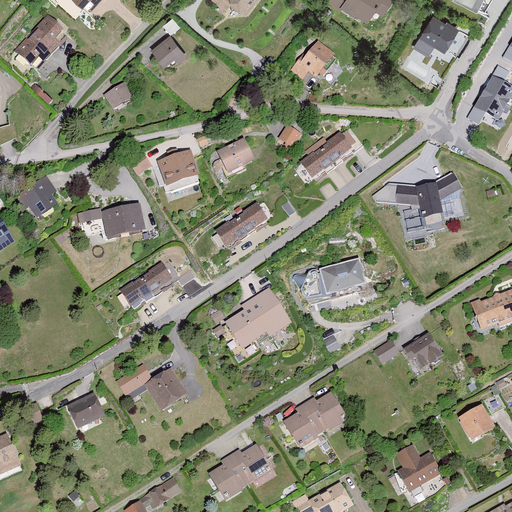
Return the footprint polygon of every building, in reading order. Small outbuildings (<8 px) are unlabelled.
[(79,0),(89,9),(97,1),(95,0),(79,0)] [(215,0),(225,7),(230,1),(244,12),(252,0),(215,0)] [(377,0),(331,0),(331,1),(341,7),(343,4),(356,13),(357,11),(367,17),(377,0)] [(480,0),(459,0),(477,8),(480,0)] [(456,30),(434,18),(419,44),(428,49),(432,42),(445,50),(456,30)] [(180,27),(174,19),(165,26),(172,34),(180,27)] [(25,45),(18,52),(36,70),(44,62),(42,60),(58,45),(59,46),(67,39),(48,20),(39,30),(41,32),(26,46),(25,45)] [(184,56),(170,39),(155,51),(165,63),(175,55),(179,60),(184,56)] [(333,56),(319,46),(305,65),(301,62),(294,71),(302,78),(308,71),(317,78),(333,56)] [(511,97),(511,93),(494,83),(477,112),(497,124),(511,97)] [(131,99),(123,88),(108,98),(115,109),(131,99)] [(300,136),(288,129),(282,140),(293,147),(300,136)] [(363,146),(351,130),(303,165),(315,181),(363,146)] [(508,143),(494,134),(484,150),(498,159),(508,143)] [(253,162),(244,144),(221,155),(230,173),(253,162)] [(150,168),(143,156),(131,164),(138,175),(150,168)] [(190,156),(161,165),(170,193),(199,184),(190,156)] [(419,190),(399,189),(399,203),(422,205),(424,217),(441,215),(441,213),(439,204),(439,202),(461,191),(454,177),(435,188),(419,190)] [(53,191),(47,181),(18,198),(24,208),(31,204),(39,217),(55,207),(48,194),(53,191)] [(282,206),(290,217),(296,212),(288,201),(282,206)] [(143,230),(139,209),(106,216),(110,237),(143,230)] [(265,222),(257,209),(218,233),(226,247),(265,222)] [(363,284),(358,265),(324,274),(329,293),(363,284)] [(170,281),(162,268),(123,292),(131,306),(170,281)] [(288,324),(268,293),(246,308),(250,313),(230,326),(243,346),(268,330),(271,335),(288,324)] [(511,317),(511,293),(480,306),(480,303),(474,305),(483,329),(511,317)] [(224,320),(220,313),(214,317),(218,324),(224,320)] [(339,349),(334,339),(325,344),(330,354),(339,349)] [(440,357),(429,339),(408,351),(413,359),(416,357),(423,368),(440,357)] [(398,354),(391,343),(376,353),(383,363),(398,354)] [(151,381),(143,368),(119,383),(127,396),(151,381)] [(185,395),(172,373),(149,387),(162,409),(185,395)] [(486,403),(493,415),(507,407),(500,395),(486,403)] [(314,402),(307,406),(323,431),(329,427),(331,430),(346,421),(331,397),(317,406),(314,402)] [(102,416),(93,398),(71,410),(79,428),(102,416)] [(323,431),(307,406),(300,411),(302,414),(286,424),(301,448),(317,438),(315,436),(323,431)] [(41,421),(35,408),(27,411),(33,425),(41,421)] [(492,429),(482,410),(463,421),(474,439),(492,429)] [(0,472),(17,464),(6,438),(0,441),(0,472)] [(272,474),(257,449),(243,457),(240,453),(232,458),(247,482),(253,478),(256,483),(272,474)] [(439,474),(429,457),(421,462),(413,449),(399,457),(407,469),(401,473),(411,490),(439,474)] [(247,482),(232,458),(224,463),(226,468),(212,477),(224,496),(229,493),(232,497),(241,492),(238,487),(247,482)] [(180,492),(173,481),(143,502),(147,508),(153,504),(156,508),(180,492)] [(341,511),(351,507),(340,487),(310,504),(306,497),(296,502),(300,511),(306,511),(314,508),(316,511),(341,511)]
